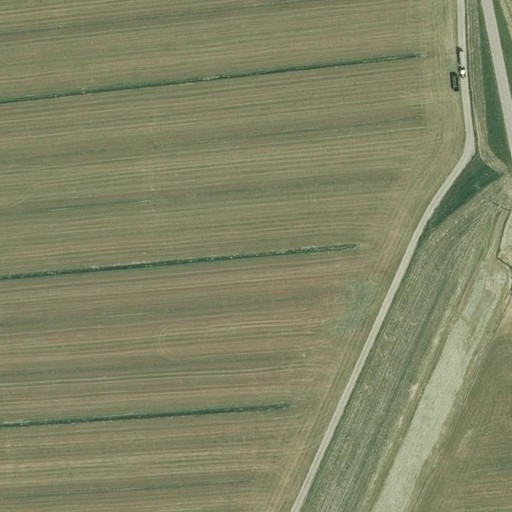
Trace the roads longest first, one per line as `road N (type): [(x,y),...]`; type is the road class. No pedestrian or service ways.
road 1 (track): [(294,511),(415,240),(469,154),(460,0)]
road 2 (tertiary): [(511,130),(486,0)]
